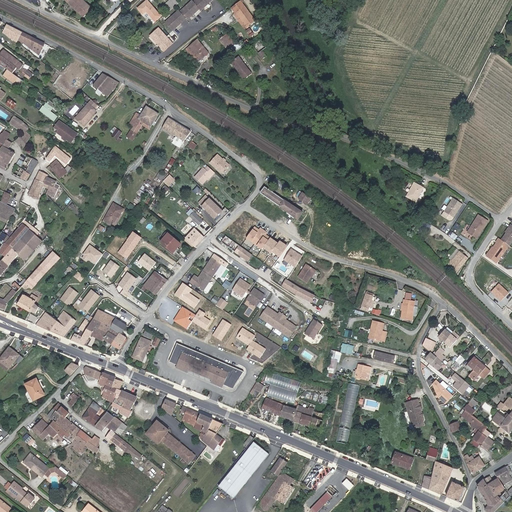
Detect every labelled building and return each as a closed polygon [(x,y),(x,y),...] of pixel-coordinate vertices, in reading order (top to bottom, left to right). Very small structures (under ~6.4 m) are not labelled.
[(91,8),(83,0),(70,0),(74,4),(73,6),(83,16),(91,8)] [(176,0),(168,0),(163,5),(169,11),(178,2),(176,0)] [(174,31),(187,20),(188,21),(200,10),(202,11),(213,0),(198,0),(195,4),(193,2),(181,14),(180,12),(167,24),(174,31)] [(158,12),(149,1),(139,8),(144,14),(147,11),(152,17),(158,12)] [(237,15),(247,7),(242,2),(233,9),(237,15)] [(257,21),(247,7),(237,15),(236,15),(240,20),(242,18),(244,20),(245,20),(250,27),(257,21)] [(250,27),(245,20),(244,20),(242,18),(240,20),(236,15),(235,16),(246,30),(250,27)] [(20,40),(23,32),(8,24),(3,33),(10,37),(16,40),(15,42),(18,43),(20,40)] [(174,44),(160,29),(152,37),(166,51),(174,44)] [(46,43),(23,32),(20,40),(34,51),(34,52),(39,55),(46,43)] [(236,47),(227,36),(221,41),(231,52),(236,47)] [(212,55),(200,41),(192,49),(203,62),(212,55)] [(271,54),(261,42),(255,46),(266,59),(271,54)] [(203,62),(192,49),(189,51),(200,64),(203,62)] [(1,54),(25,73),(28,75),(29,73),(26,71),(28,69),(24,66),(25,65),(12,55),(4,50),(1,54)] [(23,76),(25,73),(1,54),(0,53),(0,63),(11,71),(13,73),(16,69),(18,70),(17,71),(23,76)] [(252,70),(242,57),(234,64),(245,76),(252,70)] [(22,79),(13,73),(11,71),(7,76),(18,84),(22,79)] [(120,82),(103,74),(94,85),(108,96),(120,82)] [(18,84),(7,76),(6,78),(18,87),(23,80),(22,79),(18,84)] [(10,98),(6,103),(14,109),(17,103),(10,98)] [(98,105),(92,100),(89,103),(95,108),(98,105)] [(93,115),(97,111),(95,108),(89,103),(76,117),(85,126),(93,117),(93,115)] [(74,115),(80,108),(76,105),(70,112),(74,115)] [(51,111),(45,106),(41,111),(54,121),(58,116),(51,111)] [(144,126),(154,110),(147,106),(139,120),(135,117),(131,124),(134,126),(127,137),(134,141),(140,132),(143,127),(144,126)] [(154,110),(144,126),(151,130),(161,114),(154,110)] [(11,122),(26,131),(29,129),(27,124),(25,123),(25,121),(15,115),(11,122)] [(193,131),(170,118),(164,128),(167,130),(179,137),(186,141),(187,139),(193,131)] [(78,134),(60,121),(56,128),(59,130),(58,133),(72,143),(78,134)] [(120,138),(123,133),(113,127),(112,129),(115,131),(113,135),(117,138),(117,137),(119,138),(120,138)] [(32,137),(26,131),(21,136),(17,140),(25,147),(32,137)] [(0,141),(5,144),(8,139),(10,136),(4,133),(0,141)] [(0,153),(0,154),(6,157),(8,154),(14,157),(16,153),(10,150),(14,142),(8,139),(5,144),(0,153)] [(21,159),(26,162),(30,156),(25,153),(21,159)] [(11,164),(14,157),(8,154),(6,157),(5,160),(11,164)] [(226,159),(220,154),(213,162),(223,171),(225,171),(230,166),(230,164),(227,161),(226,159)] [(69,160),(64,155),(60,160),(65,165),(69,160)] [(30,156),(26,162),(23,168),(18,165),(14,173),(23,178),(26,172),(34,158),(30,156)] [(9,163),(3,160),(0,158),(0,165),(6,169),(9,163)] [(34,158),(26,172),(32,175),(40,161),(34,158)] [(26,162),(21,159),(18,165),(23,168),(26,162)] [(61,178),(67,173),(61,166),(61,167),(58,164),(53,168),(61,178)] [(217,172),(211,166),(208,169),(206,167),(197,177),(204,184),(209,178),(213,174),(214,176),(217,172)] [(38,180),(46,183),(49,178),(50,175),(42,171),(38,180)] [(32,175),(26,172),(23,178),(29,181),(32,175)] [(171,187),(177,181),(172,177),(166,183),(171,187)] [(46,183),(51,185),(52,186),(56,187),(53,193),(58,196),(62,186),(58,184),(58,183),(49,178),(46,183)] [(426,184),(417,178),(409,192),(418,198),(426,184)] [(50,188),(51,185),(46,183),(38,180),(33,190),(31,195),(39,199),(45,185),(50,188)] [(305,212),(267,186),(262,193),(284,208),(300,219),(305,212)] [(310,197),(302,192),(298,198),(306,203),(310,197)] [(202,205),(209,197),(205,193),(198,201),(202,205)] [(464,200),(455,194),(446,208),(455,214),(464,200)] [(222,209),(210,197),(202,205),(215,217),(222,209)] [(8,222),(15,210),(16,208),(0,200),(0,218),(0,219),(8,222)] [(124,210),(114,205),(105,220),(109,222),(110,220),(114,223),(115,223),(118,219),(119,216),(120,217),(124,210)] [(15,210),(8,222),(7,224),(13,228),(21,215),(15,210)] [(204,219),(195,210),(191,214),(191,215),(199,224),(204,219)] [(490,218),(481,212),(470,229),(479,235),(490,218)] [(28,227),(27,228),(29,230),(32,226),(27,221),(24,224),(28,227)] [(28,227),(24,224),(22,222),(19,226),(21,227),(17,232),(10,242),(14,245),(19,238),(27,228),(28,227)] [(511,242),(511,223),(509,227),(510,228),(503,238),(510,244),(511,244),(511,242)] [(14,245),(10,242),(17,232),(13,228),(7,224),(2,233),(6,235),(3,242),(4,243),(0,249),(0,250),(7,254),(14,245)] [(40,232),(32,226),(29,230),(37,235),(40,232)] [(196,245),(204,236),(194,227),(185,237),(196,245)] [(255,227),(247,238),(262,250),(270,239),(255,227)] [(47,256),(53,248),(54,247),(37,235),(29,230),(27,228),(19,238),(33,249),(45,258),(47,256)] [(182,244),(169,234),(162,243),(175,253),(182,244)] [(252,255),(225,236),(220,242),(248,262),(252,255)] [(494,245),(487,254),(497,261),(510,244),(503,238),(501,237),(498,240),(497,242),(497,244),(496,246),(494,245)] [(26,258),(33,249),(19,238),(14,245),(7,254),(3,259),(10,264),(20,253),(26,258)] [(471,253),(459,244),(447,259),(458,268),(471,253)] [(102,254),(89,245),(82,255),(95,264),(102,254)] [(53,248),(47,256),(54,261),(60,254),(53,248)] [(303,257),(291,249),(284,261),(295,268),(303,257)] [(156,263),(145,254),(138,262),(149,271),(156,263)] [(54,261),(47,256),(45,258),(39,266),(45,271),(54,261)] [(220,265),(220,264),(211,258),(197,279),(195,279),(193,278),(189,283),(202,291),(214,273),(220,265)] [(0,276),(10,264),(3,259),(0,263),(0,276)] [(120,267),(111,260),(102,272),(112,279),(120,267)] [(314,270),(305,264),(297,277),(305,283),(314,270)] [(224,268),(220,265),(214,273),(218,276),(224,268)] [(39,266),(28,280),(24,285),(27,287),(29,287),(30,285),(33,286),(45,271),(39,266)] [(162,274),(158,271),(155,275),(152,273),(149,277),(152,279),(151,281),(148,279),(144,284),(145,285),(146,283),(149,285),(148,287),(151,289),(162,274)] [(137,279),(127,272),(118,286),(127,292),(137,279)] [(167,278),(162,274),(151,289),(156,292),(167,278)] [(24,285),(28,280),(22,276),(18,281),(24,285)] [(295,284),(287,278),(283,285),(298,294),(313,302),(316,295),(305,290),(295,284)] [(247,291),(250,286),(241,279),(234,290),(243,296),(246,292),(247,291)] [(19,291),(24,285),(18,281),(14,286),(17,289),(19,291)] [(499,282),(491,291),(501,301),(509,292),(499,282)] [(79,293),(70,287),(60,300),(69,306),(79,293)] [(0,306),(7,310),(13,299),(19,291),(17,289),(7,301),(0,297),(0,306)] [(257,306),(264,295),(255,289),(251,294),(250,295),(248,299),(257,306)] [(100,296),(91,290),(79,306),(88,312),(100,296)] [(373,296),(366,294),(363,305),(369,307),(373,296)] [(36,302),(23,295),(17,305),(31,313),(32,312),(35,304),(36,302)] [(228,303),(221,299),(217,305),(224,310),(228,303)] [(415,300),(405,299),(401,318),(412,319),(415,300)] [(278,313),(267,306),(259,317),(289,338),(297,327),(285,320),(288,317),(279,311),(278,313)] [(65,321),(72,326),(78,319),(66,310),(62,315),(66,319),(65,321)] [(99,310),(95,317),(102,321),(99,325),(109,332),(105,338),(121,347),(122,344),(127,337),(122,334),(113,327),(118,319),(117,318),(99,310)] [(38,325),(51,329),(57,321),(47,313),(38,325)] [(62,315),(57,321),(51,329),(66,336),(72,326),(65,321),(66,319),(62,315)] [(119,320),(128,325),(132,318),(126,315),(124,320),(120,318),(119,320)] [(102,321),(95,317),(93,321),(92,322),(87,330),(86,333),(83,332),(81,335),(77,333),(74,339),(87,344),(94,333),(105,339),(105,338),(109,332),(99,325),(102,321)] [(83,327),(87,330),(92,322),(88,319),(83,327)] [(128,325),(119,320),(118,319),(113,327),(122,334),(128,325)] [(323,325),(313,319),(304,333),(314,339),(323,325)] [(382,323),(371,320),(367,336),(383,340),(386,331),(381,329),(382,323)] [(443,344),(449,337),(443,331),(437,338),(443,344)] [(153,340),(142,335),(134,356),(145,360),(153,340)] [(455,341),(449,337),(443,344),(449,349),(455,341)] [(252,340),(246,350),(261,357),(266,347),(252,340)] [(354,345),(344,342),(342,351),(352,353),(354,345)] [(245,371),(178,343),(170,361),(234,388),(245,371)] [(23,358),(9,347),(0,358),(0,360),(9,368),(14,361),(17,364),(23,358)] [(335,377),(341,352),(332,350),(327,376),(335,377)] [(393,362),(394,355),(375,350),(374,358),(393,362)] [(429,355),(427,352),(421,359),(434,370),(440,364),(437,361),(429,355)] [(443,358),(436,352),(433,356),(440,362),(443,358)] [(470,373),(478,364),(472,359),(464,368),(470,373)] [(364,363),(355,362),(352,376),(362,377),(364,363)] [(78,366),(70,363),(64,370),(70,375),(78,366)] [(488,373),(478,364),(470,373),(467,377),(472,381),(477,375),(482,380),(488,373)] [(97,371),(85,366),(83,369),(84,373),(95,377),(97,371)] [(108,380),(114,382),(115,380),(115,378),(103,372),(102,373),(100,379),(98,383),(105,386),(108,380)] [(270,384),(267,395),(295,403),(301,381),(267,372),(265,382),(270,384)] [(465,385),(459,380),(451,373),(447,378),(452,382),(448,386),(458,394),(465,385)] [(31,382),(31,381),(26,384),(34,400),(44,395),(40,386),(39,386),(36,380),(31,382)] [(108,380),(105,386),(111,389),(114,382),(108,380)] [(115,380),(114,382),(111,389),(112,389),(116,391),(113,397),(114,398),(112,402),(110,405),(119,409),(120,408),(124,410),(122,413),(121,415),(128,420),(133,413),(131,411),(136,398),(119,391),(122,383),(115,380)] [(453,396),(437,380),(434,383),(439,396),(446,403),(453,396)] [(259,392),(261,393),(266,386),(257,381),(250,392),(256,396),(259,392)] [(346,444),(359,386),(349,383),(336,441),(346,444)] [(111,389),(105,386),(102,393),(108,396),(107,399),(106,400),(112,402),(114,398),(113,397),(109,396),(112,389),(111,389)] [(74,395),(71,394),(68,398),(71,400),(67,405),(71,408),(78,398),(74,395)] [(510,416),(511,416),(511,398),(511,397),(504,406),(501,405),(499,407),(508,414),(510,413),(511,414),(510,416)] [(473,398),(470,401),(475,406),(478,402),(473,398)] [(175,404),(165,399),(160,408),(170,416),(175,404)] [(285,406),(268,399),(264,408),(283,416),(282,417),(296,421),(296,422),(314,427),(319,429),(319,432),(321,433),(322,433),(323,429),(321,429),(326,415),(313,411),(313,410),(301,406),(300,411),(285,406)] [(420,403),(418,399),(408,402),(410,409),(408,409),(412,422),(424,419),(423,415),(424,414),(423,412),(422,411),(421,408),(418,406),(420,403)] [(52,409),(55,412),(60,417),(63,419),(64,418),(68,414),(57,403),(52,409)] [(99,409),(91,404),(86,411),(94,416),(99,409)] [(475,439),(482,444),(483,445),(488,437),(482,433),(485,429),(482,427),(484,424),(473,416),(475,412),(468,406),(465,409),(467,411),(463,416),(472,423),(470,424),(479,431),(475,439)] [(202,423),(205,417),(182,407),(180,411),(183,413),(181,419),(195,426),(202,430),(202,432),(199,436),(201,442),(206,446),(213,451),(221,440),(215,435),(214,435),(205,431),(206,429),(202,426),(203,423),(202,423)] [(90,423),(94,416),(86,411),(82,418),(90,423)] [(183,413),(180,411),(175,420),(179,423),(181,419),(183,413)] [(510,434),(511,431),(511,416),(510,416),(509,417),(501,411),(493,421),(510,434)] [(55,423),(60,417),(55,412),(50,418),(54,421),(55,423)] [(94,416),(90,423),(102,431),(105,427),(110,420),(117,426),(118,425),(120,421),(113,416),(112,417),(106,412),(105,412),(103,416),(102,416),(100,420),(94,416)] [(127,425),(134,430),(142,418),(133,413),(128,420),(127,421),(129,422),(127,425)] [(60,417),(55,423),(58,425),(60,427),(55,432),(57,434),(61,438),(63,436),(72,425),(64,418),(63,419),(60,417)] [(214,435),(215,435),(222,425),(205,417),(202,423),(203,423),(202,426),(206,429),(205,431),(214,435)] [(144,420),(142,418),(134,430),(139,434),(143,428),(140,425),(144,420)] [(53,439),(57,434),(55,432),(53,430),(49,426),(48,427),(41,420),(31,430),(43,441),(49,435),(53,439)] [(117,426),(110,420),(105,427),(110,431),(112,433),(117,426)] [(193,456),(165,432),(167,430),(155,421),(144,434),(156,444),(159,440),(187,463),(193,456)] [(462,430),(459,423),(452,426),(454,433),(462,430)] [(488,428),(484,424),(482,427),(485,429),(482,433),(488,437),(488,438),(491,433),(487,430),(488,428)] [(63,436),(67,439),(76,428),(72,425),(63,436)] [(67,439),(70,442),(79,431),(76,428),(67,439)] [(71,443),(75,445),(80,450),(85,445),(87,447),(96,453),(100,447),(103,443),(95,437),(92,441),(85,435),(79,431),(70,442),(71,443)] [(112,433),(110,431),(106,437),(123,451),(128,445),(112,433)] [(255,438),(253,436),(247,443),(250,445),(255,438)] [(35,440),(32,437),(31,439),(27,443),(26,443),(29,446),(35,440)] [(494,442),(488,438),(482,446),(488,451),(494,442)] [(479,448),(482,444),(475,439),(472,443),(479,448)] [(235,498),(270,454),(255,442),(219,486),(235,498)] [(138,453),(128,445),(123,451),(135,457),(138,453)] [(107,451),(100,447),(96,453),(102,458),(107,451)] [(415,455),(436,461),(437,456),(438,454),(428,452),(425,451),(417,448),(415,455)] [(414,458),(397,452),(393,462),(411,469),(415,458),(414,458)] [(41,478),(44,475),(48,470),(47,469),(30,455),(24,463),(31,469),(31,470),(41,478)] [(473,462),(470,456),(466,458),(470,467),(475,474),(488,466),(481,457),(473,462)] [(288,463),(281,458),(272,471),(279,475),(288,463)] [(442,494),(450,474),(442,471),(445,465),(436,462),(436,463),(434,469),(433,473),(429,489),(442,494)] [(450,474),(452,467),(445,465),(442,471),(450,474)] [(61,472),(54,466),(47,469),(48,470),(44,475),(46,478),(50,474),(53,472),(58,476),(61,472)] [(498,471),(499,473),(501,477),(503,484),(507,482),(509,484),(511,482),(511,478),(509,474),(505,467),(498,471)] [(423,486),(429,489),(433,473),(428,471),(427,475),(426,475),(423,486)] [(286,474),(283,472),(269,493),(268,492),(258,507),(263,511),(264,510),(267,511),(268,511),(278,499),(284,503),(295,486),(291,484),(283,478),(286,474)] [(294,480),(286,474),(283,478),(291,484),(294,480)] [(508,498),(510,496),(508,492),(507,491),(501,497),(499,495),(505,488),(503,485),(503,484),(501,477),(495,480),(492,474),(488,476),(478,486),(478,487),(481,491),(490,506),(487,508),(486,510),(488,511),(494,511),(497,510),(508,498)] [(342,483),(350,490),(354,485),(347,478),(342,483)] [(21,488),(13,481),(10,484),(6,489),(14,496),(14,497),(26,507),(34,498),(27,493),(26,494),(21,489),(21,488)] [(459,501),(464,487),(453,482),(447,496),(459,501)] [(481,491),(478,487),(478,490),(478,493),(484,502),(487,508),(490,506),(481,491)] [(14,496),(6,489),(5,490),(13,498),(14,497),(14,496)] [(309,511),(314,511),(329,497),(324,492),(308,510),(309,511)] [(510,500),(508,498),(497,510),(499,511),(510,500)] [(5,511),(9,508),(0,500),(0,511),(5,511)] [(80,509),(84,511),(96,511),(85,503),(80,509)]
